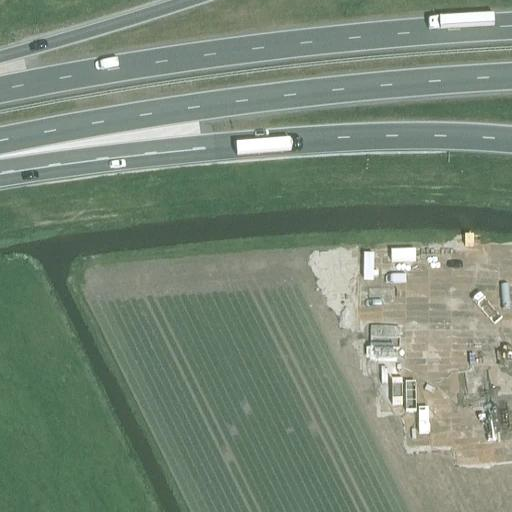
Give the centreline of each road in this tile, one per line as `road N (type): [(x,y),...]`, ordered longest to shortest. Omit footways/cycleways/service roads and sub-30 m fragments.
road 1 (trunk): [(511,26),(258,48),(0,90)]
road 2 (trunk): [(0,140),(277,96),(511,76)]
road 3 (trunk): [(0,163),(34,167),(346,138),(511,139)]
road 4 (trunk): [(195,0),(0,56)]
